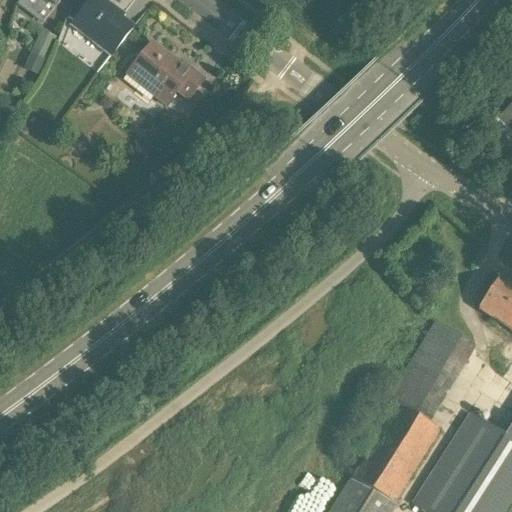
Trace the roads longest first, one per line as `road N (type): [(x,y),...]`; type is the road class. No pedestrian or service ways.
road 1 (primary): [(0,419),(315,159),(478,0)]
road 2 (unclassified): [(33,511),(379,240),(428,172)]
road 3 (track): [(286,68),(0,309)]
road 4 (secondary): [(428,172),(199,0)]
